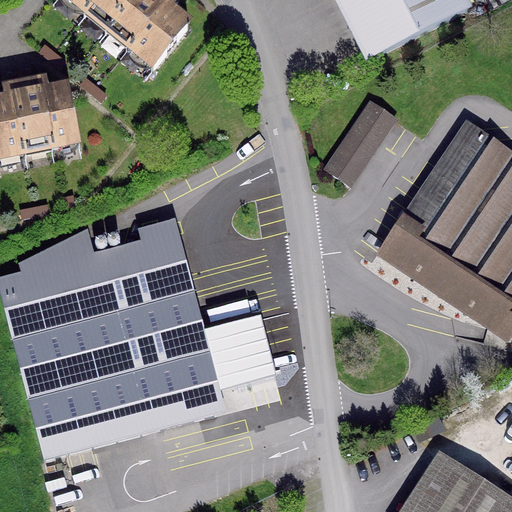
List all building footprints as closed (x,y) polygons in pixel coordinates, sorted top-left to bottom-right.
[(62,0),(152,72),(187,29),(151,0),(62,0)] [(458,0),(335,0),(368,63),(465,14),(458,0)] [(0,162),(77,147),(66,92),(0,105),(0,162)] [(324,171),(348,188),(393,122),(368,105),(324,171)] [(511,158),(466,127),(378,257),(506,343),(511,333),(511,158)] [(0,305),(41,463),(212,419),(165,239),(0,282),(0,305)] [(504,511),(445,474),(420,511),(504,511)]
